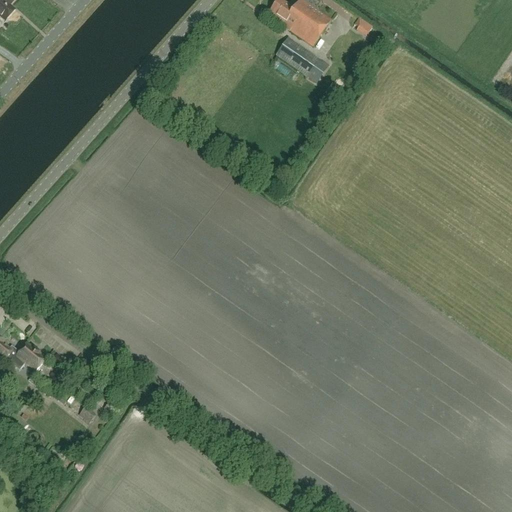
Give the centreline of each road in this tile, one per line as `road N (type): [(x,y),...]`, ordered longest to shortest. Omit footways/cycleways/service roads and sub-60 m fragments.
road 1 (unclassified): [(314,511),(0,286)]
road 2 (tertiary): [(0,234),(206,0)]
road 3 (unclassified): [(0,97),(86,0)]
